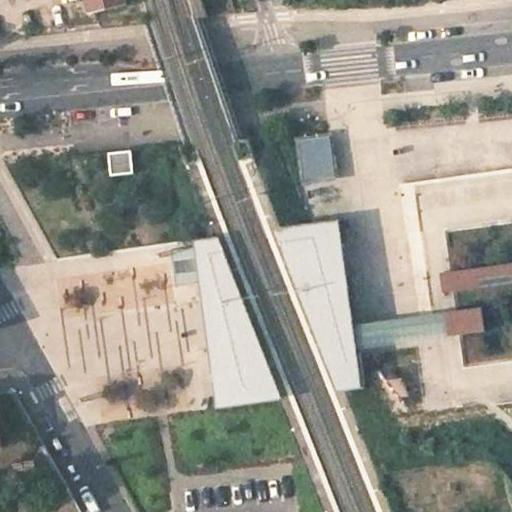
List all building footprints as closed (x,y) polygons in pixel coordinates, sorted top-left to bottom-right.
[(126,0),(91,0),(93,10),(128,3),(126,0)] [(331,137),(298,140),(303,182),(335,178),(331,137)] [(133,151),(113,153),(114,176),(133,174),(133,151)] [(365,389),(341,219),(282,228),(275,229),(310,319),(339,391),(345,390),(365,389)] [(221,236),(215,237),(194,239),(196,247),(201,282),(209,332),(220,406),(279,398),(284,398),(221,236)] [(173,250),(178,285),(201,282),(196,247),(173,250)] [(511,263),(441,273),(443,283),(444,293),(511,282),(511,263)] [(484,307),(446,312),(448,320),(451,336),(487,331),(484,307)] [(182,364),(187,410),(216,408),(212,362),(182,364)] [(34,451),(48,476),(62,474),(49,449),(34,451)]
